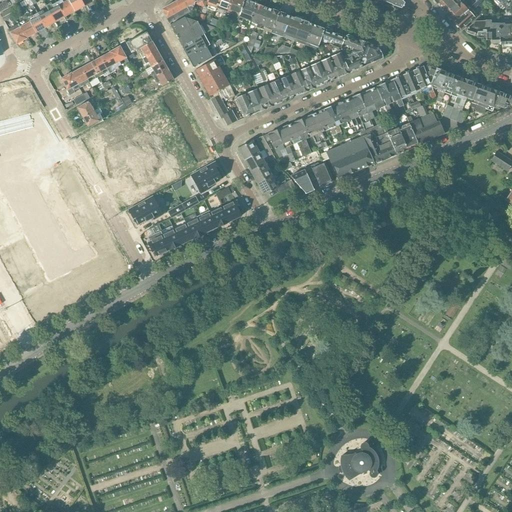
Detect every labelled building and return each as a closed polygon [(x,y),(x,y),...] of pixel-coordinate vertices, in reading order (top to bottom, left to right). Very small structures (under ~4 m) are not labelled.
[(74,12),(67,0),(63,3),(61,0),(60,0),(57,2),(65,17),(74,12)] [(67,0),(74,12),(84,7),(80,0),(67,0)] [(192,0),(178,0),(161,10),(169,23),(184,15),(193,10),(195,4),(192,0)] [(219,0),(207,0),(204,7),(205,7),(206,4),(209,5),(208,9),(216,11),(219,0)] [(232,0),(219,0),(216,11),(223,14),(224,11),(228,12),(232,0)] [(245,0),(232,0),(228,12),(232,14),(230,17),(238,20),(245,0)] [(245,0),(238,20),(238,21),(249,25),(257,1),(253,0),(249,0),(249,1),(247,0),(245,0)] [(445,0),(439,6),(446,14),(462,0),(461,0),(445,0)] [(446,14),(454,22),(469,8),(462,0),(446,14)] [(478,0),(475,3),(482,11),(487,6),(481,0),(478,0)] [(492,0),(500,8),(508,0),(492,0)] [(6,1),(0,4),(0,12),(9,7),(6,1)] [(249,25),(260,29),(268,8),(264,6),(265,4),(257,1),(249,25)] [(51,6),(47,8),(49,10),(55,22),(65,17),(57,2),(51,6)] [(45,28),(55,22),(49,10),(48,11),(45,6),(41,9),(42,11),(37,13),(45,28)] [(260,29),(272,33),(280,10),(276,8),(273,10),(268,8),(260,29)] [(454,22),(461,31),(477,16),(469,8),(454,22)] [(10,9),(0,14),(0,15),(4,22),(14,16),(10,9)] [(272,33),(283,37),(290,16),(286,14),(285,12),(280,10),(272,33)] [(36,33),(45,28),(37,13),(33,16),(31,13),(26,15),(36,33)] [(27,39),(26,38),(36,33),(26,15),(21,18),(22,22),(18,24),(27,39)] [(283,37),(294,42),(302,18),(297,16),(294,18),(290,16),(283,37)] [(170,25),(175,34),(197,23),(196,20),(186,17),(170,25)] [(294,42),(305,46),(313,24),(308,23),(307,20),(302,18),(294,42)] [(493,44),(499,43),(498,23),(498,20),(486,20),(486,21),(485,37),(485,40),(490,40),(491,42),(491,43),(492,43),(493,44)] [(499,45),(504,45),(504,48),(511,48),(511,20),(503,20),(503,23),(498,23),(499,43),(499,45)] [(486,21),(475,21),(467,28),(465,33),(474,36),(477,36),(477,38),(485,37),(486,21)] [(175,34),(182,47),(204,34),(197,23),(175,34)] [(205,34),(215,28),(199,23),(205,34)] [(8,29),(17,44),(27,39),(18,24),(8,29)] [(313,24),(305,46),(314,49),(318,48),(318,47),(321,39),(324,29),(322,28),(319,27),(313,24)] [(328,46),(340,50),(342,44),(345,36),(336,33),(336,34),(332,32),(332,30),(332,29),(326,27),(325,27),(324,29),(321,39),(329,42),(328,46)] [(146,32),(126,43),(124,41),(119,44),(126,56),(132,53),(140,48),(152,42),(146,32)] [(226,32),(223,39),(229,41),(232,34),(226,32)] [(182,47),(188,57),(209,45),(204,34),(182,47)] [(251,34),(248,45),(254,47),(256,40),(258,36),(251,34)] [(351,54),(361,58),(367,42),(359,39),(358,41),(353,39),(352,37),(348,35),(345,36),(342,44),(351,47),(350,49),(352,50),(351,54)] [(157,51),(152,42),(140,48),(143,52),(140,54),(143,59),(157,51)] [(364,66),(383,58),(384,55),(382,51),(380,50),(378,46),(377,46),(367,42),(361,58),(364,66)] [(188,57),(193,68),(212,58),(206,47),(210,45),(209,45),(188,57)] [(119,47),(110,52),(118,67),(123,64),(124,65),(128,63),(119,47)] [(162,61),(157,51),(143,59),(146,65),(148,63),(151,67),(162,61)] [(110,52),(100,58),(106,69),(111,67),(112,70),(118,67),(110,52)] [(344,60),(341,53),(330,57),(339,77),(349,73),(344,60)] [(276,57),(269,57),(273,65),(279,63),(276,57)] [(330,57),(320,62),(329,82),(339,77),(330,57)] [(349,73),(364,66),(361,58),(353,61),(352,57),(344,60),(349,73)] [(100,58),(91,63),(98,78),(104,75),(102,72),(106,69),(100,58)] [(262,58),(253,58),(257,66),(260,64),(262,61),(262,58)] [(219,68),(215,60),(195,70),(200,79),(219,68)] [(167,70),(162,61),(151,67),(153,72),(150,73),(153,78),(167,70)] [(320,62),(310,66),(319,86),(329,82),(320,62)] [(91,63),(81,68),(89,83),(98,78),(91,63)] [(310,66),(300,70),(308,91),(319,86),(310,66)] [(423,67),(413,71),(422,91),(427,89),(432,101),(436,99),(431,87),(432,87),(431,85),(430,84),(423,67)] [(431,67),(428,74),(433,76),(430,84),(431,85),(436,87),(435,89),(439,91),(446,72),(431,67)] [(80,88),(89,83),(81,68),(72,73),(71,73),(80,88)] [(224,77),(219,68),(200,79),(204,88),(224,77)] [(161,87),(173,80),(167,70),(153,78),(156,84),(159,82),(161,87)] [(300,70),(289,75),(298,95),(308,91),(300,70)] [(413,71),(403,76),(411,96),(422,91),(413,71)] [(131,78),(128,72),(122,75),(126,81),(131,78)] [(439,91),(435,101),(437,102),(440,103),(445,90),(446,90),(452,92),(457,77),(446,72),(439,91)] [(80,88),(71,73),(61,79),(67,90),(66,90),(69,96),(75,93),(74,91),(80,88)] [(117,78),(120,84),(126,81),(122,75),(117,78)] [(289,75),(279,79),(288,100),(298,95),(289,75)] [(403,76),(393,80),(402,100),(411,96),(403,76)] [(229,85),(224,77),(204,88),(209,96),(219,91),(229,85)] [(468,80),(457,77),(452,92),(458,95),(455,103),(453,108),(457,109),(468,80)] [(277,104),(288,100),(279,79),(268,84),(277,104)] [(402,100),(393,80),(384,84),(392,103),(396,101),(399,107),(404,105),(402,100)] [(478,84),(468,80),(457,109),(459,110),(461,111),(463,106),(464,106),(467,98),(472,100),(478,84)] [(110,85),(108,81),(102,85),(105,90),(110,88),(110,85)] [(266,109),(277,104),(268,84),(257,89),(266,109)] [(384,84),(376,87),(387,112),(391,110),(389,104),(392,103),(384,84)] [(489,88),(478,84),(472,100),(478,102),(473,116),(478,117),(480,112),(489,88)] [(130,91),(127,85),(122,87),(123,89),(118,91),(121,96),(126,94),(125,93),(130,91)] [(219,91),(223,98),(227,96),(229,100),(235,97),(229,85),(219,91)] [(110,90),(115,100),(119,97),(114,87),(110,90)] [(376,87),(367,91),(376,110),(380,108),(382,114),(387,112),(376,87)] [(499,92),(489,88),(480,112),(484,114),(487,106),(493,108),(499,92)] [(257,89),(246,94),(255,114),(266,109),(257,89)] [(174,90),(157,99),(162,109),(180,100),(174,90)] [(27,91),(17,94),(22,113),(32,110),(27,91)] [(221,118),(223,117),(228,114),(228,113),(220,100),(223,98),(219,91),(209,96),(210,96),(212,100),(211,100),(221,118)] [(367,91),(359,95),(370,120),(374,118),(372,111),(376,110),(367,91)] [(504,109),(506,108),(507,103),(511,104),(511,96),(499,92),(493,108),(498,110),(499,107),(504,109)] [(17,94),(7,96),(12,115),(22,113),(17,94)] [(73,100),(76,106),(86,100),(83,94),(73,100)] [(244,119),(255,114),(246,94),(235,98),(244,119)] [(359,95),(351,98),(359,117),(363,115),(366,121),(370,120),(359,95)] [(7,96),(0,98),(0,108),(2,118),(12,115),(7,96)] [(122,100),(125,107),(132,103),(128,96),(122,100)] [(351,98),(343,102),(354,127),(358,125),(355,118),(359,117),(351,98)] [(92,100),(87,102),(77,107),(80,112),(79,113),(80,116),(82,116),(83,118),(94,111),(92,107),(95,105),(92,100)] [(180,100),(162,109),(168,119),(185,109),(180,100)] [(343,102),(334,105),(342,124),(345,130),(354,127),(343,102)] [(418,146),(444,134),(439,121),(436,122),(432,113),(428,104),(421,107),(417,108),(412,111),(411,111),(406,113),(406,114),(405,114),(408,123),(408,124),(418,146)] [(334,105),(326,109),(337,134),(341,132),(339,126),(342,124),(334,105)] [(447,105),(442,116),(448,119),(453,108),(447,105)] [(453,108),(448,119),(455,121),(459,110),(457,109),(453,108)] [(185,109),(168,119),(173,128),(190,119),(185,109)] [(326,109),(318,113),(326,131),(330,129),(333,136),(337,134),(326,109)] [(459,110),(455,121),(462,124),(466,113),(461,111),(459,110)] [(88,127),(102,119),(99,114),(97,115),(94,111),(83,118),(83,119),(83,120),(84,123),(86,123),(88,127)] [(227,125),(236,120),(231,112),(228,113),(228,114),(223,117),(227,125)] [(318,113),(310,116),(320,141),(325,139),(322,133),(326,131),(318,113)] [(310,116),(301,120),(309,138),(313,136),(316,143),(320,141),(310,116)] [(407,150),(418,146),(408,124),(399,127),(397,121),(399,120),(398,117),(393,119),(397,128),(407,150)] [(190,119),(173,128),(178,138),(196,128),(190,119)] [(301,120),(293,123),(307,155),(315,152),(313,148),(309,150),(308,147),(308,146),(306,140),(309,138),(301,120)] [(396,155),(407,150),(397,128),(391,131),(387,121),(383,123),(396,155)] [(293,123),(285,127),(293,145),(297,143),(300,150),(299,150),(302,157),(307,155),(293,123)] [(385,160),(396,155),(383,123),(377,126),(373,127),(371,128),(385,160)] [(110,125),(93,135),(98,145),(115,135),(110,125)] [(290,162),(295,161),(289,147),(293,145),(285,127),(276,130),(287,155),(290,162)] [(196,128),(178,138),(183,147),(201,137),(196,128)] [(374,164),(385,160),(371,128),(367,130),(361,132),(367,147),(365,149),(366,152),(369,151),(374,164)] [(276,130),(268,134),(276,152),(275,153),(279,158),(283,157),(287,155),(276,130)] [(338,180),(374,164),(369,151),(366,152),(365,149),(367,147),(361,132),(359,133),(361,137),(326,152),(338,180)] [(115,135),(98,145),(103,154),(121,145),(115,135)] [(201,137),(183,147),(189,156),(206,147),(201,137)] [(264,150),(268,148),(262,137),(256,139),(261,149),(263,148),(264,150)] [(259,153),(252,141),(238,149),(245,161),(259,153)] [(121,145),(103,154),(109,164),(126,154),(121,145)] [(206,147),(189,156),(194,166),(212,157),(206,147)] [(309,163),(318,159),(319,163),(322,162),(321,158),(322,158),(321,156),(320,156),(318,150),(315,151),(315,152),(305,156),(307,161),(308,160),(309,163)] [(490,160),(507,171),(511,162),(495,152),(490,160)] [(265,165),(259,153),(245,161),(251,172),(265,165)] [(126,154),(109,164),(114,173),(131,164),(126,154)] [(68,161),(50,171),(56,180),(73,171),(68,161)] [(190,175),(201,194),(210,189),(209,187),(209,186),(210,186),(213,184),(213,185),(213,184),(215,183),(221,179),(217,173),(219,171),(214,162),(190,175)] [(331,183),(323,164),(319,166),(318,163),(311,166),(320,188),(331,183)] [(131,164),(114,173),(119,183),(136,173),(131,164)] [(271,176),(265,165),(251,172),(257,184),(271,176)] [(304,170),(290,177),(296,184),(299,187),(305,194),(313,190),(304,170)] [(73,171),(56,180),(61,189),(78,179),(73,171)] [(136,173),(119,183),(124,192),(142,183),(136,173)] [(257,184),(264,196),(276,189),(279,194),(293,186),(290,181),(278,188),(271,176),(257,184)] [(78,179),(61,189),(66,198),(83,188),(78,179)] [(142,183),(124,192),(130,202),(147,192),(142,183)] [(83,188),(66,198),(70,207),(88,197),(83,188)] [(195,196),(181,204),(185,211),(199,203),(195,196)] [(88,197),(70,207),(75,216),(93,206),(88,197)] [(153,220),(162,215),(152,197),(128,210),(133,219),(135,218),(139,225),(145,221),(146,222),(147,221),(148,221),(148,220),(151,219),(152,218),(153,220)] [(0,198),(0,251),(21,291),(43,280),(17,231),(2,202),(0,198)] [(236,201),(222,208),(229,222),(241,216),(238,212),(241,211),(236,201)] [(171,219),(185,211),(181,204),(167,212),(171,219)] [(93,206),(75,216),(80,225),(98,215),(93,206)] [(210,213),(217,228),(228,223),(228,222),(229,222),(222,208),(210,213)] [(209,211),(196,217),(197,219),(198,219),(205,234),(217,228),(210,213),(209,211)] [(194,214),(183,219),(186,224),(186,225),(193,239),(204,234),(205,234),(198,219),(197,219),(194,214)] [(98,215),(80,225),(85,234),(103,224),(98,215)] [(103,224),(85,234),(90,243),(108,233),(103,224)] [(186,225),(174,230),(181,245),(193,239),(186,225)] [(162,236),(169,251),(169,250),(180,245),(181,245),(174,230),(162,236)] [(149,242),(147,243),(152,253),(154,251),(156,256),(169,251),(162,236),(160,231),(147,237),(149,242)] [(77,272),(26,302),(38,324),(128,272),(114,248),(108,251),(110,253),(77,272)] [(0,348),(10,342),(0,323),(0,348)] [(352,455),(341,456),(340,460),(340,463),(341,466),(339,467),(340,470),(341,473),(343,472),(344,474),(346,477),(348,479),(349,480),(359,474),(361,474),(361,473),(363,472),(365,471),(367,470),(368,469),(370,471),(370,472),(369,473),(369,474),(370,475),(370,476),(371,477),(372,477),(373,477),(374,477),(376,475),(378,473),(379,471),(380,469),(380,466),(381,464),(381,461),(380,460),(380,459),(380,456),(378,454),(377,452),(376,450),(374,448),(372,446),(370,445),(367,444),(365,443),(364,443),(362,443),(362,444),(361,444),(361,445),(360,446),(360,447),(360,448),(361,449),(362,450),(363,450),(362,453),(361,453),(359,453),(357,454),(356,455),(355,454),(352,455)]
